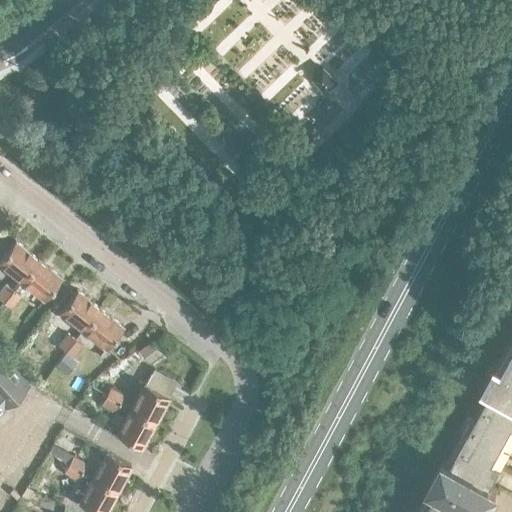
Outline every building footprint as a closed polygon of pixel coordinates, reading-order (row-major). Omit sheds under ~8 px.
[(326,91),(336,80),(323,67),(313,77),(326,91)] [(327,259),(347,242),(336,229),(316,247),(327,259)] [(19,236),(1,255),(45,296),(63,276),(19,236)] [(6,278),(0,286),(0,292),(12,302),(22,290),(6,278)] [(115,300),(89,332),(105,345),(131,313),(115,300)] [(131,313),(105,345),(120,357),(146,325),(131,313)] [(146,325),(120,357),(135,369),(161,336),(146,325)] [(59,341),(75,351),(84,337),(68,327),(59,341)] [(473,511),(477,506),(483,510),(497,486),(491,482),(500,465),(511,443),(511,333),(497,362),(496,361),(484,382),(491,386),(452,458),(442,452),(435,465),(425,482),(436,488),(422,511),(473,511)] [(161,336),(135,369),(150,381),(176,348),(161,336)] [(176,348),(150,381),(165,393),(191,360),(176,348)] [(65,352),(58,357),(65,367),(72,362),(65,352)] [(22,355),(13,362),(17,368),(27,361),(22,355)] [(191,360),(165,393),(180,405),(206,372),(191,360)] [(46,363),(25,378),(48,412),(70,397),(47,364),(46,363)] [(206,372),(180,405),(196,417),(222,385),(206,372)] [(88,377),(85,384),(95,390),(99,383),(88,377)] [(25,378),(4,393),(28,427),(48,412),(25,378)] [(99,383),(95,390),(106,396),(110,389),(99,383)] [(4,393),(0,395),(0,430),(7,441),(28,427),(4,393)] [(123,396),(119,403),(129,409),(133,402),(123,396)] [(133,402),(129,409),(140,414),(144,407),(133,402)] [(126,416),(121,424),(130,429),(135,421),(126,416)] [(135,421),(130,429),(140,434),(144,426),(135,421)] [(155,423),(151,430),(162,436),(166,429),(155,423)] [(140,434),(124,463),(159,482),(179,446),(172,442),(162,436),(151,430),(144,426),(140,434)] [(166,429),(162,436),(172,442),(176,435),(166,429)] [(77,474),(87,460),(64,446),(55,460),(77,474)] [(110,447),(106,454),(117,459),(121,452),(110,447)] [(117,459),(113,466),(120,470),(128,456),(121,452),(117,459)] [(106,454),(103,461),(113,466),(117,459),(106,454)] [(108,492),(104,499),(128,511),(143,511),(159,482),(124,463),(108,492)] [(91,482),(87,490),(97,495),(101,488),(91,482)] [(97,495),(94,502),(101,506),(104,499),(108,492),(101,488),(97,495)] [(87,490),(83,497),(94,502),(97,495),(87,490)] [(97,511),(128,511),(104,499),(101,506),(97,511)]
